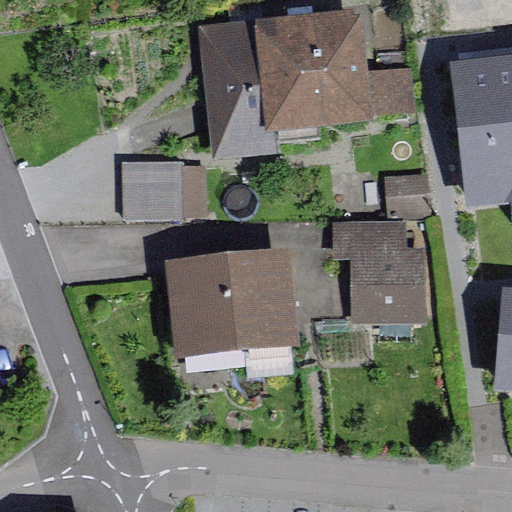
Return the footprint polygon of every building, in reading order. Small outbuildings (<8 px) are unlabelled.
[(318,122),(362,118),(358,76),(352,16),(198,30),(210,150),(274,144),(320,140),(318,122)] [(511,56),(452,64),(470,207),(511,201),(511,56)] [(406,71),(358,76),(362,118),(410,113),(406,71)] [(181,165),(121,164),(121,218),(180,218),(181,165)] [(425,183),(400,184),(400,213),(425,213),(425,183)] [(402,229),(336,229),(336,257),(355,257),(355,320),(421,320),(421,256),(402,256),(402,229)] [(293,256),(173,268),(183,362),(303,350),(293,256)] [(511,287),(502,287),(494,389),(511,390),(511,287)]
